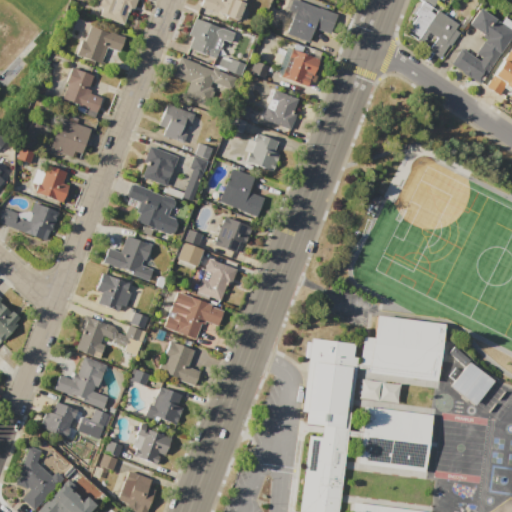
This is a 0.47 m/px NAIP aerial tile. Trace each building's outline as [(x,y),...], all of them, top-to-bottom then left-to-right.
[(134,0),(124,26),(97,15),(100,8),(96,6),(98,0),(134,0)] [(242,0),(235,21),(198,6),(200,0),(242,0)] [(291,0),(297,0),(336,14),(329,33),(314,27),(309,42),(286,34),(291,19),(285,17),(291,0)] [(420,0),(445,0),(437,12),(422,1),(420,0)] [(422,1),(437,12),(460,28),(439,59),(426,50),(435,38),(422,29),(417,38),(406,30),(416,15),(413,13),(422,1)] [(467,24),(479,8),(499,23),(503,17),(511,23),(511,35),(478,83),(450,63),(460,48),(479,61),(481,57),(474,52),(484,39),(480,36),(481,34),(467,24)] [(192,18),(232,33),(229,42),(221,39),(214,58),(187,48),(192,37),(186,34),(192,18)] [(73,55),(80,38),(84,40),(90,24),(122,37),(116,52),(106,48),(99,66),(73,55)] [(485,86),(511,47),(511,87),(510,89),(504,85),(497,95),(485,86)] [(291,49),(318,58),(308,87),(281,78),(291,49)] [(229,59),(243,64),(238,75),(225,70),(217,67),(221,56),(229,59)] [(178,57),(235,78),(222,111),(183,96),(188,83),(171,76),(178,57)] [(254,61),(267,66),(263,78),(250,73),(254,61)] [(94,113),(60,99),(67,83),(64,82),(70,67),(92,75),(87,89),(90,90),(90,93),(100,97),(94,113)] [(273,90),(297,99),(292,112),(295,113),(289,129),(260,119),(265,106),(271,108),(273,101),(270,99),(273,90)] [(182,143),(154,132),(165,103),(193,114),(182,143)] [(238,103),(251,108),(246,120),(234,115),(238,103)] [(232,116),(245,121),(241,133),(228,128),(232,116)] [(59,117),(89,129),(78,158),(47,146),(59,117)] [(32,149),(40,125),(27,120),(19,144),(32,149)] [(255,133),(277,141),(273,152),(279,154),(272,172),(245,162),(248,153),(242,151),(247,138),(252,140),(255,133)] [(195,143),(210,149),(206,159),(191,154),(195,143)] [(165,186),(141,177),(146,163),(142,162),(148,145),(177,157),(165,186)] [(18,147),(32,152),(28,163),(14,158),(18,147)] [(192,156),(206,161),(190,201),(180,197),(191,170),(187,168),(192,156)] [(32,192),(43,164),(65,173),(61,182),(66,185),(59,202),(32,192)] [(230,168),(253,176),(247,191),(263,197),(256,216),(218,202),(230,168)] [(131,183),(162,195),(173,199),(166,216),(177,220),(171,236),(134,222),(138,213),(134,211),(138,202),(126,197),(131,183)] [(44,241),(0,223),(0,215),(3,208),(17,213),(28,211),(31,202),(58,213),(51,232),(48,231),(44,241)] [(223,216),(251,226),(244,244),(238,242),(234,252),(213,245),(223,216)] [(101,261),(107,247),(119,252),(125,235),(150,244),(144,260),(141,259),(139,264),(151,269),(147,281),(129,274),(130,271),(119,267),(119,268),(101,261)] [(182,242),(201,249),(195,266),(176,259),(182,242)] [(208,259),(237,269),(231,284),(227,282),(220,301),(196,292),(201,278),(206,280),(209,273),(203,271),(208,259)] [(100,274),(130,285),(120,312),(95,303),(100,292),(94,290),(100,274)] [(176,292),(210,304),(210,306),(222,311),(216,326),(204,321),(203,324),(200,322),(194,339),(163,327),(176,292)] [(0,303),(19,321),(1,341),(0,340),(0,303)] [(131,312),(145,317),(140,328),(127,323),(131,312)] [(374,315),(443,324),(436,382),(366,373),(367,364),(357,363),(361,335),(371,337),(374,315)] [(127,337),(123,347),(109,341),(110,339),(101,336),(98,343),(104,345),(99,360),(74,350),(86,317),(116,329),(115,332),(123,336),(127,325),(140,330),(136,341),(127,337)] [(307,338),(353,343),(352,357),(355,357),(336,511),(295,511),(305,434),(323,436),(324,425),(304,422),(305,412),(298,412),(307,338)] [(169,341),(193,349),(186,367),(200,372),(195,385),(155,371),(159,362),(161,363),(169,341)] [(51,389),(57,375),(68,379),(71,371),(75,373),(81,355),(104,364),(93,392),(104,397),(100,408),(87,403),(51,389)] [(466,362),(506,391),(487,416),(448,386),(466,362)] [(131,368),(147,374),(143,386),(127,380),(131,368)] [(396,383),(359,379),(357,398),(395,402),(396,383)] [(144,400),(139,414),(150,419),(152,414),(173,424),(179,405),(173,402),(178,394),(155,386),(149,403),(144,400)] [(63,435),(38,426),(48,400),(73,409),(63,435)] [(365,406),(431,414),(424,471),(358,463),(365,406)] [(89,420),(93,409),(105,414),(101,425),(89,420)] [(137,426),(169,437),(163,454),(158,453),(154,464),(131,456),(134,449),(130,447),(137,426)] [(32,510),(61,479),(54,471),(50,476),(35,462),(37,454),(41,446),(28,441),(13,484),(25,489),(26,487),(28,489),(19,498),(32,510)] [(107,441),(120,445),(116,457),(103,452),(107,441)] [(102,454),(115,459),(111,471),(97,466),(102,454)] [(126,470),(149,479),(147,486),(155,489),(146,511),(130,511),(122,509),(125,503),(116,499),(126,470)] [(32,511),(65,478),(75,487),(71,491),(80,500),(84,496),(94,505),(87,511),(32,511)] [(348,511),(350,502),(429,511),(348,511)]
